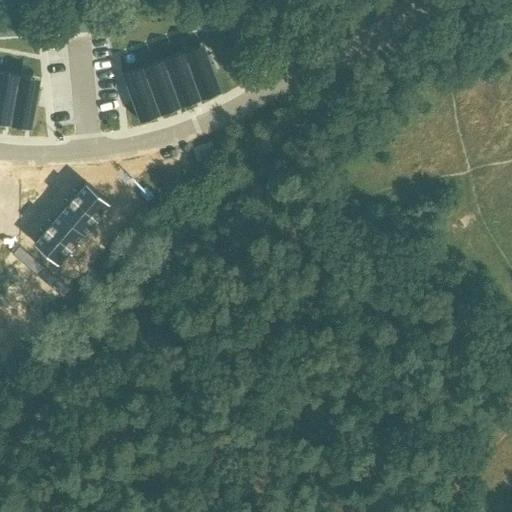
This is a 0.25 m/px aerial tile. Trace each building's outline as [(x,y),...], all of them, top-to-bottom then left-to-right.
[(79,23),(80,31),(92,31),(91,22),(79,23)] [(227,31),(239,30),(238,22),(226,23),(227,31)] [(55,24),(56,33),(68,32),(67,23),(55,24)] [(68,32),(80,31),(79,23),(67,23),(68,32)] [(203,32),(215,32),(214,23),(202,24),(203,32)] [(215,32),(227,31),(226,23),(214,23),(215,32)] [(44,33),(56,33),(55,24),(43,25),(44,33)] [(191,33),(203,32),(202,24),(190,25),(191,33)] [(20,34),(32,34),(31,25),(19,26),(20,34)] [(32,34),(44,33),(43,25),(31,25),(32,34)] [(8,35),(20,34),(19,26),(7,27),(8,35)] [(248,42),(247,30),(239,30),(239,42),(248,42)] [(249,54),(248,42),(239,42),(240,54),(249,54)] [(187,61),(202,100),(222,92),(208,53),(187,61)] [(241,67),(249,66),(249,54),(240,54),(241,67)] [(181,107),(202,100),(187,61),(167,68),(181,107)] [(249,66),(241,67),(241,79),(250,78),(249,66)] [(161,115),(181,107),(167,68),(147,76),(161,115)] [(140,122),(161,115),(147,76),(126,83),(140,122)] [(0,123),(11,125),(15,100),(18,84),(0,80),(0,123)] [(18,84),(15,100),(11,125),(32,129),(35,117),(40,88),(18,84)] [(98,218),(111,203),(85,182),(73,197),(98,218)] [(59,212),(85,234),(98,218),(73,197),(59,212)] [(72,249),(85,234),(59,212),(47,228),(72,249)] [(59,264),(72,249),(47,228),(34,243),(59,264)] [(19,259),(26,251),(19,246),(12,254),(19,259)] [(32,256),(26,251),(19,259),(25,265),(32,256)] [(38,262),(32,256),(25,265),(31,270),(38,262)] [(45,267),(38,262),(31,270),(38,276),(45,267)] [(51,273),(45,267),(38,276),(44,281),(51,273)] [(44,281),(50,287),(58,278),(51,273),(44,281)] [(50,287),(57,292),(64,283),(58,278),(50,287)] [(64,283),(57,292),(63,297),(70,289),(64,283)]
